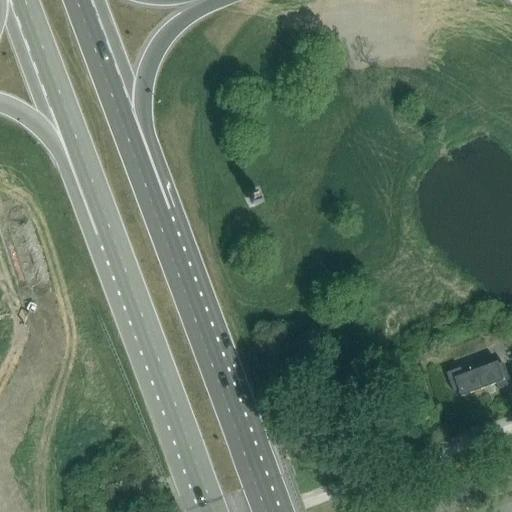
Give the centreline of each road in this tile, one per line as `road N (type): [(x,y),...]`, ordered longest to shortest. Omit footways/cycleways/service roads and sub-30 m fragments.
road 1 (primary): [(183,288),(174,207),(143,116),(144,84),(155,52),(178,24),(225,0)]
road 2 (primary): [(24,0),(137,304)]
road 3 (primary): [(183,288),(76,0)]
road 4 (primary): [(0,103),(23,113),(56,147),(91,236),(137,304)]
road 5 (primary): [(266,511),(183,288)]
road 6 (primary): [(137,304),(214,511)]
